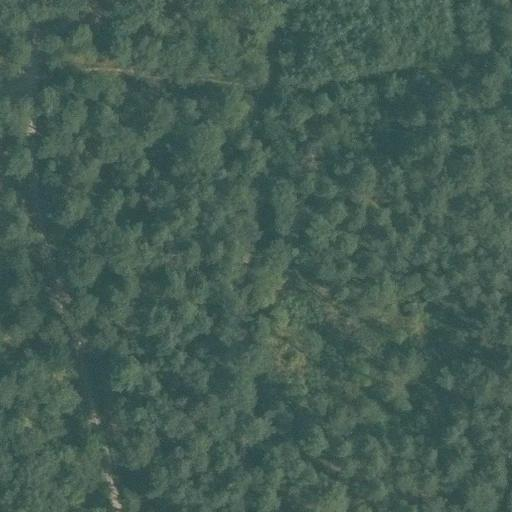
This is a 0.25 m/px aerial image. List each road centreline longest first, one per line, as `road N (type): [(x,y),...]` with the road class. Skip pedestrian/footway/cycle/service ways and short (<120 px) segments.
road 1 (track): [(22,0),(36,183),(114,511)]
road 2 (track): [(242,511),(260,336),(274,0)]
